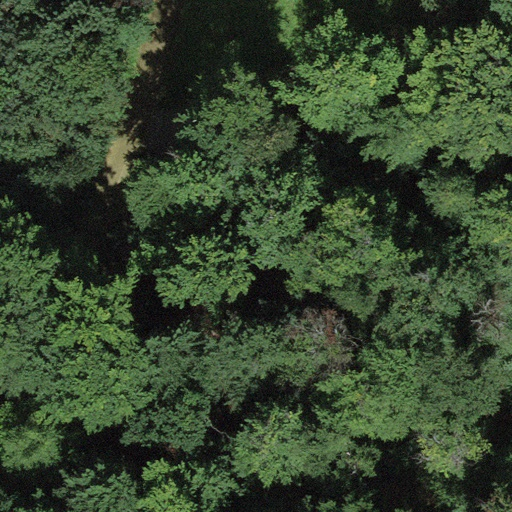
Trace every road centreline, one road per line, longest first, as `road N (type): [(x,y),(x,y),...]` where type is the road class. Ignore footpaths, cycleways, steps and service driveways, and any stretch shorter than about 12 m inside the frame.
road 1 (track): [(0,493),(174,0)]
road 2 (track): [(351,7),(103,209)]
road 3 (track): [(348,0),(511,73)]
